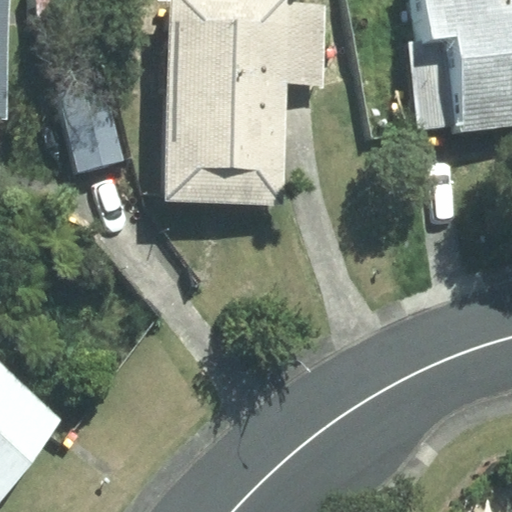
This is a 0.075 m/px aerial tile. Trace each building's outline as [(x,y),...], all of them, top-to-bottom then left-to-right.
[(75,0),(25,0),(28,24),(77,19),(75,0)] [(158,0),(154,207),(277,211),(280,90),(317,92),(320,7),(280,7),(281,0),(158,0)] [(447,134),(511,126),(511,0),(404,0),(410,44),(397,46),(407,131),(446,127),(447,134)] [(118,164),(99,85),(52,96),(71,175),(118,164)] [(0,496),(62,423),(0,371),(0,496)] [(511,511),(511,502),(509,488),(460,499),(462,511),(511,511)]
